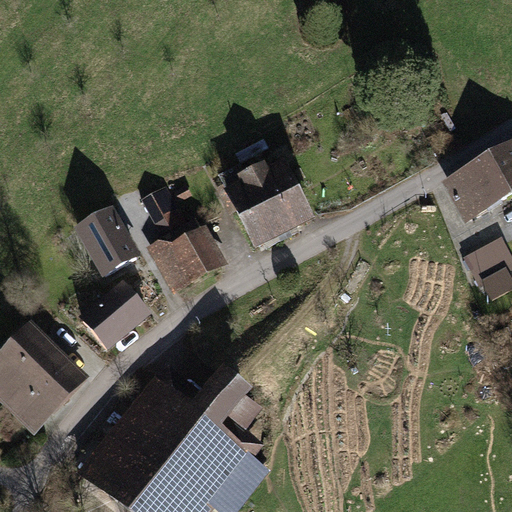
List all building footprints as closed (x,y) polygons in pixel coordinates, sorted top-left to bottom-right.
[(511,146),(498,154),(499,155),(511,178),(511,146)] [(459,202),(469,219),(511,194),(511,178),(499,155),(449,184),(457,199),(455,200),(456,203),(459,202)] [(241,169),(221,180),(256,248),(310,220),(284,169),(267,177),(263,169),(246,178),(241,169)] [(142,202),(165,242),(188,229),(166,189),(142,202)] [(110,213),(79,231),(106,277),(136,260),(110,213)] [(218,265),(201,235),(173,250),(190,281),(218,265)] [(511,256),(503,240),(465,259),(480,287),(511,270),(511,256)] [(124,288),(83,323),(106,350),(147,315),(124,288)] [(81,382),(31,332),(0,363),(0,394),(35,429),(81,382)] [(246,393),(224,376),(206,400),(227,416),(246,393)] [(173,400),(101,490),(129,511),(180,511),(233,448),(173,400)] [(229,416),(244,428),(257,413),(242,401),(229,416)] [(250,463),(216,504),(225,511),(232,511),(263,474),(250,463)]
